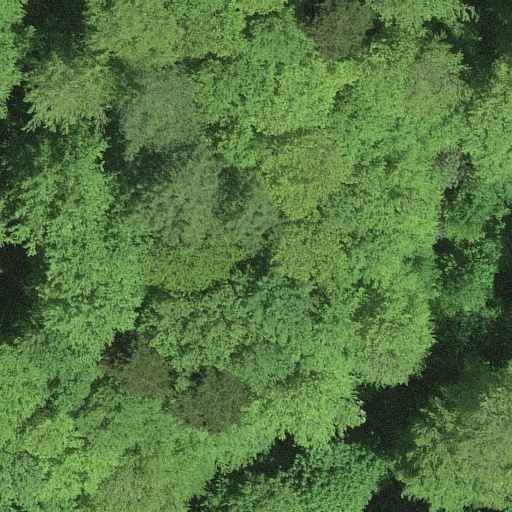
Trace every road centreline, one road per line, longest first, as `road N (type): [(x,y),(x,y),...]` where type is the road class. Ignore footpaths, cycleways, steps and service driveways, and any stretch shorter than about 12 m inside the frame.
road 1 (track): [(173,511),(155,503),(217,449),(330,411),(511,249)]
road 2 (track): [(511,428),(408,458),(279,511)]
